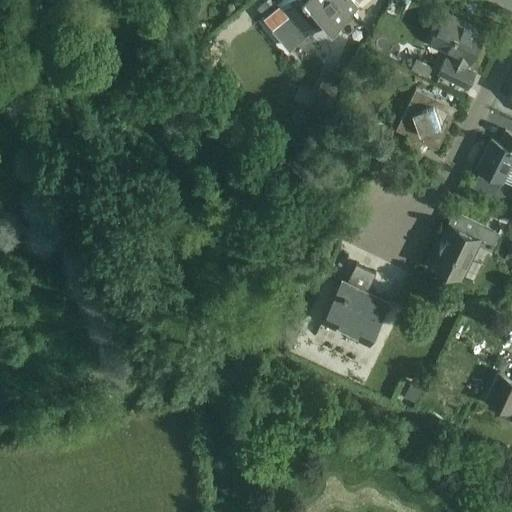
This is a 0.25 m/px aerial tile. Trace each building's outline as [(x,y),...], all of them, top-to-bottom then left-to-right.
[(327,29),(358,3),(354,0),(281,0),(259,19),(285,50),(320,20),(327,29)] [(469,59),(483,30),(445,11),(431,40),(454,52),(450,59),(445,57),(438,70),(467,84),(474,71),(464,66),(467,58),(469,59)] [(415,57),(410,69),(426,77),(432,66),(415,57)] [(318,79),(311,93),(325,100),(332,86),(318,79)] [(436,147),(456,107),(415,87),(396,128),(436,147)] [(511,132),(505,129),(499,141),(491,137),(477,166),(501,178),(511,156),(511,132)] [(489,248),(497,233),(454,212),(430,262),(461,277),(477,242),(489,248)] [(368,340),(387,300),(366,290),(375,271),(355,261),(346,280),(342,278),(322,318),(368,340)] [(511,343),(506,340),(499,351),(511,359),(511,358),(511,343)] [(511,377),(498,371),(485,398),(511,410),(511,377)] [(411,383),(405,395),(415,400),(421,388),(411,383)]
